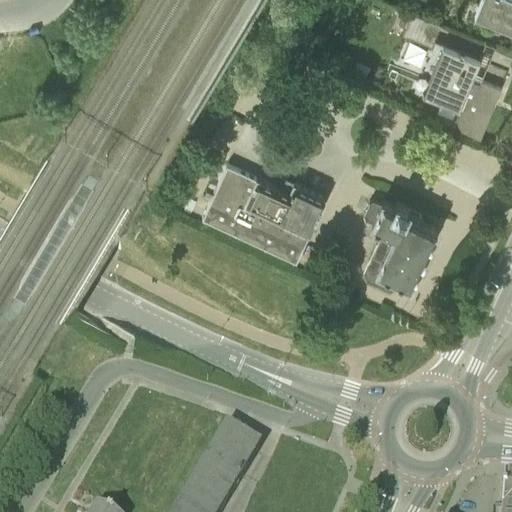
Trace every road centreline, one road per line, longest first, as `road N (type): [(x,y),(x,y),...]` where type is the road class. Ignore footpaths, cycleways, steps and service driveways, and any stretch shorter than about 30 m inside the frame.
road 1 (residential): [(20,511),(99,380),(118,367),(294,421),(322,397)]
road 2 (unclassified): [(322,397),(176,334),(0,238)]
road 3 (tertiary): [(445,390),(511,262)]
